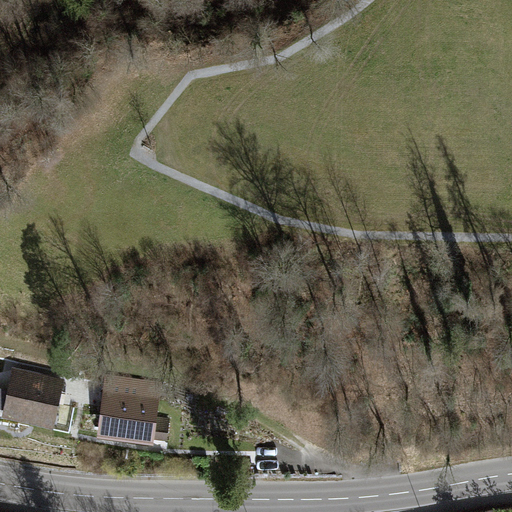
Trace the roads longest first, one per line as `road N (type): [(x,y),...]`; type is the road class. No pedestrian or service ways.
road 1 (secondary): [(309,500),(113,497),(0,483)]
road 2 (secondary): [(511,474),(309,500)]
